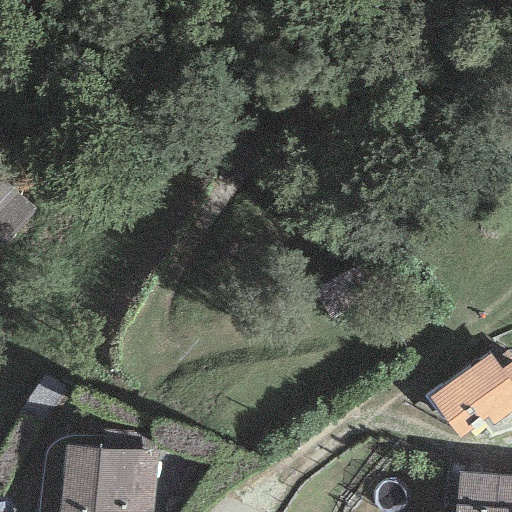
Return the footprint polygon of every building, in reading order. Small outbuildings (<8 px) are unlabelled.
[(41,210),(2,176),(0,177),(0,241),(7,248),(41,210)] [(382,285),(364,254),(312,284),(330,315),(382,285)] [(491,342),(429,385),(461,430),(487,411),(491,417),(511,403),(511,350),(502,357),(491,342)] [(158,443),(65,434),(57,511),(145,511),(146,507),(152,508),(158,443)] [(511,511),(511,465),(458,461),(453,511),(511,511)]
